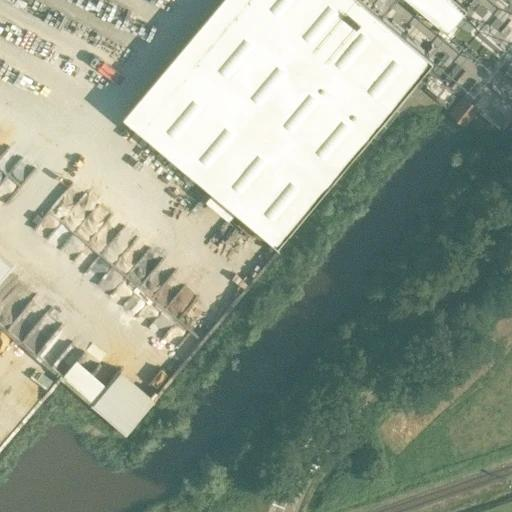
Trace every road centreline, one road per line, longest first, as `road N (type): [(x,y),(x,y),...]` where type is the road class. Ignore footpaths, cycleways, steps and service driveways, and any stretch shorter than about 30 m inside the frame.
road 1 (secondary): [(282,511),(324,435),(511,221)]
road 2 (unknown): [(0,242),(114,324)]
